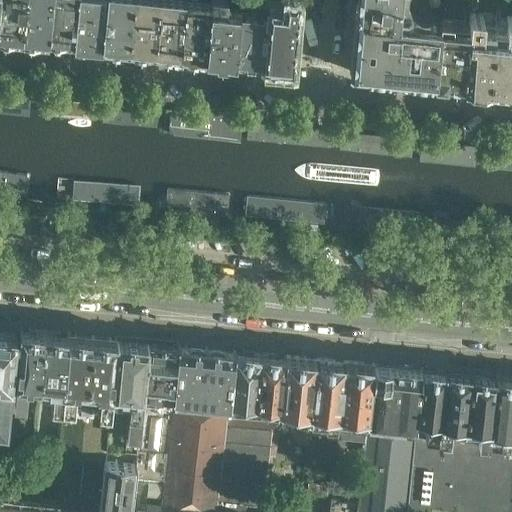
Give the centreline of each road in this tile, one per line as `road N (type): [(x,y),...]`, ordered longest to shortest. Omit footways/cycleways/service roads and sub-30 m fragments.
road 1 (primary): [(511,331),(0,282)]
road 2 (residential): [(0,60),(320,93)]
road 3 (residential): [(511,112),(320,93)]
